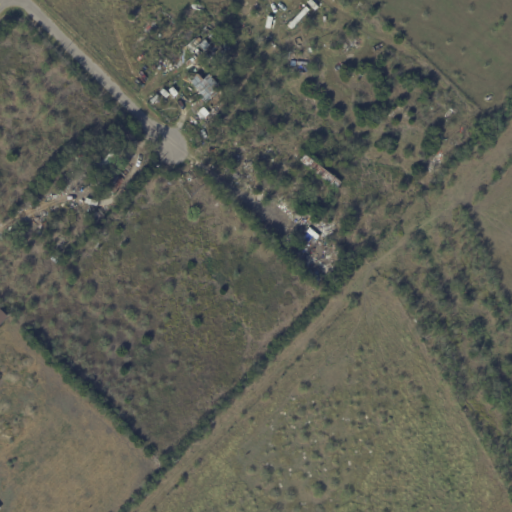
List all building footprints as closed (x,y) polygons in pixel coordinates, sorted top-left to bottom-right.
[(287,26),(305,7),(309,11),(294,26),(295,26),(292,29),(292,28),(291,30),(287,26)] [(250,13),(255,18),(252,21),(247,17),(250,13)] [(209,28),(218,38),(203,51),(194,41),(209,28)] [(151,42),(160,35),(163,39),(155,46),(151,42)] [(213,62),(222,75),(218,79),(209,65),(213,62)] [(214,81),(209,85),(216,94),(205,104),(197,94),(200,92),(197,89),(196,91),(194,87),(189,81),(197,74),(202,81),(209,75),(214,81)] [(92,171),(120,143),(126,149),(124,151),(129,157),(121,164),(116,159),(98,177),(92,171)] [(130,171),(113,195),(103,188),(120,164),(130,171)] [(99,210),(104,215),(95,224),(90,219),(99,210)] [(304,227),(312,231),(310,235),(303,232),(304,227)]
